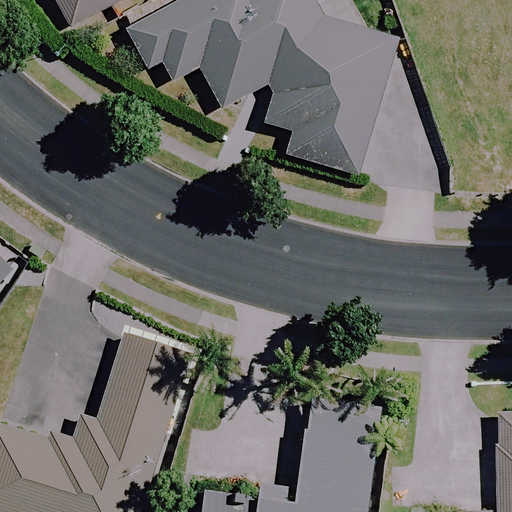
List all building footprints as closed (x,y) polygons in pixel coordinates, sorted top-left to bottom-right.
[(49,0),(66,31),(124,0),(49,0)] [(316,23),(305,0),(192,0),(123,34),(142,75),(158,67),(167,87),(196,73),(217,114),(274,87),(262,127),(289,135),(282,160),(353,182),(393,46),(316,23)] [(103,296),(46,278),(15,377),(34,383),(18,435),(0,429),(0,511),(138,511),(187,353),(94,324),(103,296)] [(362,511),(373,416),(307,409),(297,502),(202,491),(199,511),(362,511)] [(511,511),(511,419),(494,419),(494,511),(511,511)]
